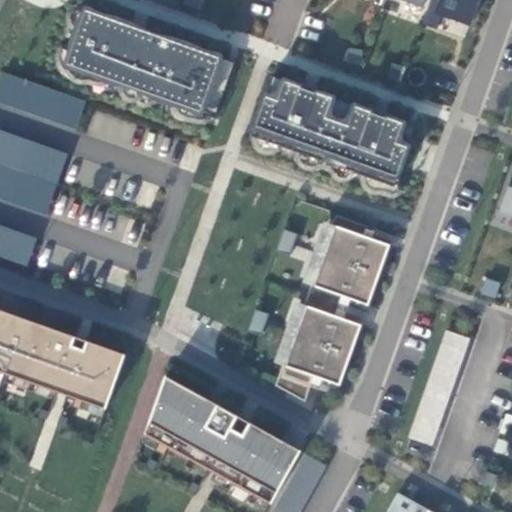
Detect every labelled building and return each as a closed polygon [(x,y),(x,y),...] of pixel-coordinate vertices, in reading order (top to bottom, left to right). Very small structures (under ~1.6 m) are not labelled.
[(463,22),(471,0),(424,0),(417,21),(431,26),(435,12),(463,22)] [(209,117),(229,60),(79,7),(59,63),(209,117)] [(80,99),(0,70),(0,93),(73,121),(80,99)] [(296,84),(266,74),(245,134),(389,185),(410,125),(380,114),(368,148),(355,143),(367,110),(309,89),(298,123),(284,118),(296,84)] [(309,89),(296,84),(284,118),(298,123),(309,89)] [(380,114),(367,110),(355,143),(368,148),(380,114)] [(511,160),(511,161),(494,207),(511,213),(511,160)] [(362,224),(331,213),(270,384),(299,399),(308,374),(334,384),(355,323),(330,314),(332,307),(340,310),(342,303),(334,301),(337,294),(362,303),(384,243),(358,234),(362,224)] [(292,232),(278,227),(270,249),(284,253),(292,232)] [(28,244),(0,233),(0,257),(22,266),(28,244)] [(484,278),(480,294),(496,298),(499,282),(484,278)] [(264,312),(250,306),(242,328),(256,333),(264,312)] [(0,370),(101,406),(118,351),(0,309),(0,370)] [(460,336),(441,329),(436,342),(455,349),(460,336)] [(455,349),(436,342),(432,355),(451,362),(455,349)] [(450,363),(432,356),(427,369),(446,375),(450,363)] [(446,375),(427,369),(422,382),(441,388),(446,375)] [(232,415),(160,374),(139,432),(202,467),(211,451),(224,458),(214,474),(265,502),(285,467),(267,457),(277,439),(245,422),(241,429),(228,422),(232,415)] [(441,389),(422,382),(417,395),(437,402),(441,389)] [(437,402),(418,395),(413,408),(432,415),(437,402)] [(432,415),(413,409),(408,421),(427,428),(432,415)] [(245,422),(232,415),(228,422),(241,429),(245,422)] [(427,428),(408,421),(403,434),(422,441),(427,428)] [(295,450),(277,439),(267,457),(285,467),(295,450)] [(224,458),(211,451),(202,467),(214,474),(224,458)] [(405,499),(392,491),(389,496),(403,504),(405,499)] [(420,511),(422,508),(405,499),(403,504),(389,496),(380,511),(420,511)]
